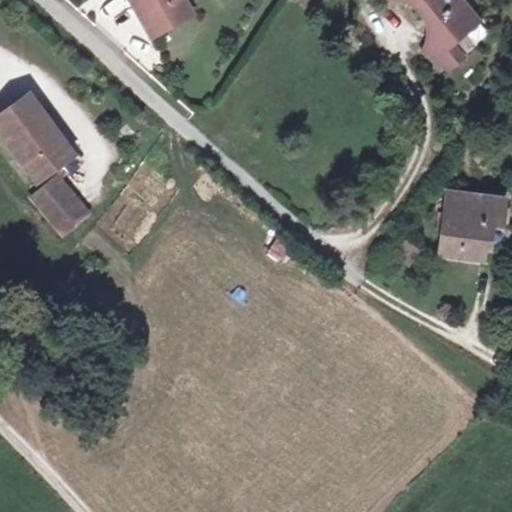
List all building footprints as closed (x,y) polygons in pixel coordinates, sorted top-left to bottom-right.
[(121,0),(145,39),(185,14),(176,0),(121,0)] [(377,0),(379,4),(392,0),(395,0),(414,7),(428,23),(421,54),(441,70),(474,46),(463,34),(470,19),(453,0),(377,0)] [(33,93),(0,116),(0,122),(38,177),(75,152),(33,93)] [(85,215),(58,177),(34,194),(61,232),(85,215)] [(511,201),(467,195),(465,206),(511,211),(511,201)] [(511,211),(465,206),(457,261),(498,265),(503,232),(511,232),(511,211)]
